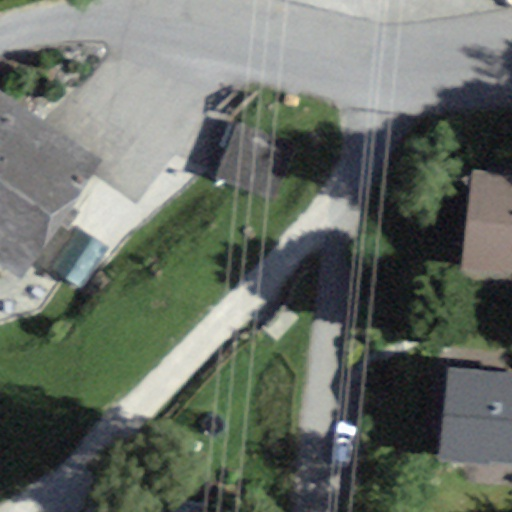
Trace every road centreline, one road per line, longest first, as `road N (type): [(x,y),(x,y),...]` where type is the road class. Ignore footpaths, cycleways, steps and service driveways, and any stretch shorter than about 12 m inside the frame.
road 1 (residential): [(31,511),(356,183)]
road 2 (residential): [(376,94),(109,23),(0,32)]
road 3 (residential): [(305,511),(356,183)]
road 4 (residential): [(511,84),(376,94)]
